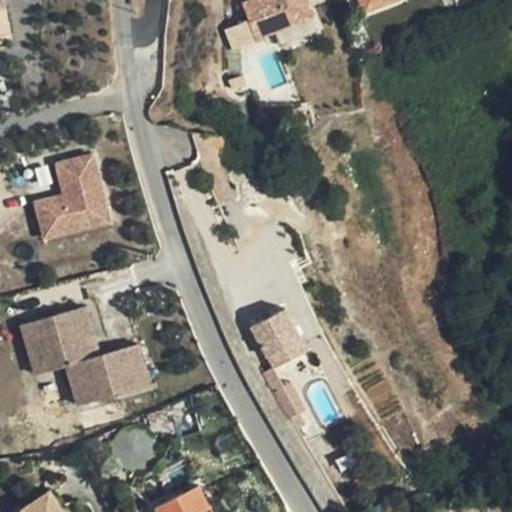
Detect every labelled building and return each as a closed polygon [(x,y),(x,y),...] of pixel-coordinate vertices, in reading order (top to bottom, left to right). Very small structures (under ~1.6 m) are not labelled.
[(0,0),(0,33),(11,32),(5,0),(0,0)] [(316,17),(309,0),(247,0),(242,2),(250,22),(226,32),(233,50),(316,17)] [(358,0),(364,15),(402,0),(358,0)] [(112,222),(97,152),(60,161),(69,195),(38,202),(47,238),(112,222)] [(95,336),(86,307),(43,320),(57,370),(69,366),(81,406),(153,385),(141,344),(101,356),(95,358),(89,338),(95,336)] [(286,307),(252,326),(274,368),(308,349),(286,307)] [(38,375),(57,370),(43,320),(23,325),(38,375)] [(101,356),(95,336),(89,338),(95,358),(101,356)] [(191,427),(186,411),(171,415),(176,431),(191,427)] [(156,506),(159,511),(213,511),(199,484),(156,506)] [(59,511),(53,502),(38,511),(59,511)]
